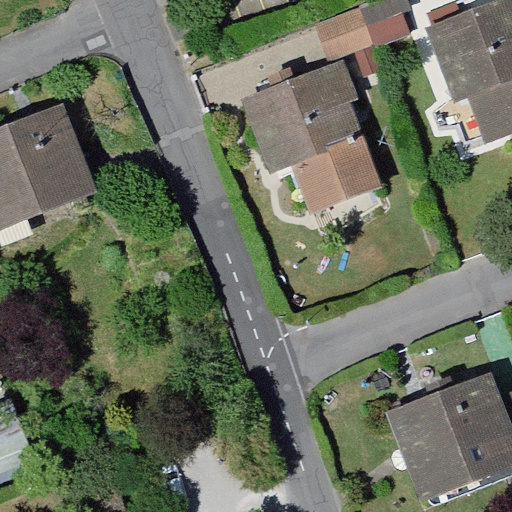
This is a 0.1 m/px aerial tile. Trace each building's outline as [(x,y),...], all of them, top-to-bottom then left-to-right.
[(326,63),(413,31),(401,0),(379,0),(312,25),(326,63)] [(511,1),(416,37),(460,156),(511,137),(511,1)] [(336,75),(240,111),(267,183),(287,175),(308,229),(384,200),(336,75)] [(49,117),(0,136),(0,238),(84,205),(49,117)] [(511,447),(492,388),(384,423),(413,511),(421,511),(511,482),(511,447)]
